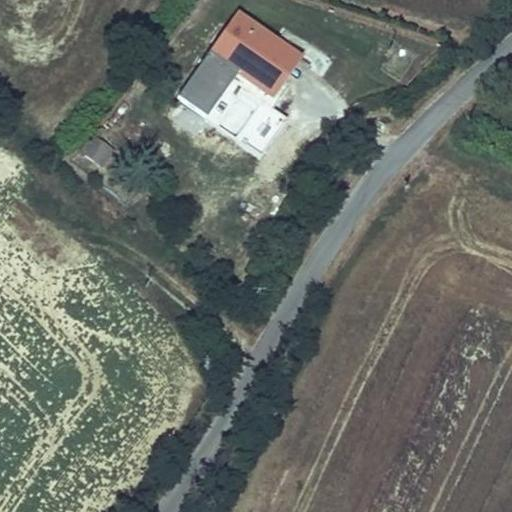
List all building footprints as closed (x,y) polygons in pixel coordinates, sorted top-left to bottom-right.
[(201,55),(239,82),(243,77),(252,83),(248,89),(269,104),(282,85),(272,77),(287,57),(230,15),(201,55)] [(287,57),(272,77),(282,85),(297,64),(287,57)] [(243,77),(239,82),(248,89),(252,83),(243,77)] [(100,175),(114,150),(89,136),(75,161),(100,175)] [(432,152),(426,159),(432,164),(439,157),(432,152)] [(125,175),(110,164),(97,181),(112,192),(125,175)]
